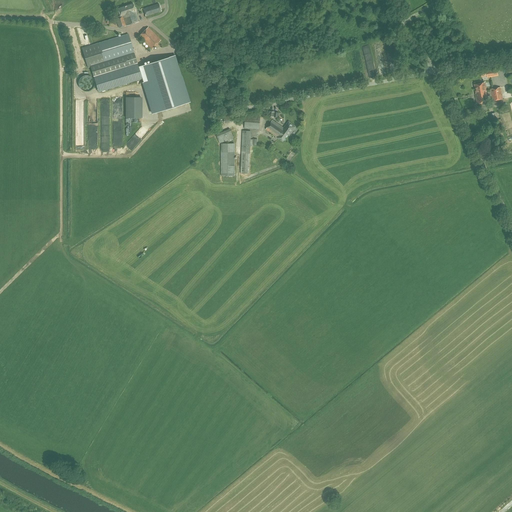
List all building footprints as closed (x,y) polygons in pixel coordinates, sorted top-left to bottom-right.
[(119,28),(139,22),(135,11),(136,11),(136,10),(135,8),(133,3),(117,9),(120,16),(116,18),(119,28)] [(146,16),(161,11),(159,4),(143,8),(146,16)] [(152,49),(161,40),(148,27),(139,36),(152,49)] [(138,67),(134,53),(128,34),(82,48),(88,68),(90,67),(94,76),(98,92),(141,79),(151,113),(189,101),(175,56),(138,67)] [(487,78),(498,76),(497,69),(482,71),(483,77),(487,76),(487,78)] [(94,86),(94,85),(94,83),(93,82),(93,80),(92,79),(91,78),(89,77),(88,77),(87,76),(85,77),(84,77),(82,77),(81,78),(80,79),(79,81),(78,82),(78,83),(78,85),(78,86),(79,88),(80,89),(81,90),(82,91),(83,92),(85,92),(86,92),(88,92),(89,92),(90,91),(91,90),(92,89),(93,87),(94,86)] [(486,92),(484,83),(475,85),(476,93),(475,94),(477,104),(489,102),(488,96),(492,95),(493,101),(503,99),(500,87),(491,89),(491,90),(487,91),(486,92)] [(126,114),(142,114),(142,94),(125,94),(126,114)] [(225,116),(223,116),(224,123),(240,121),(239,113),(232,114),(232,111),(225,112),(225,116)] [(493,121),(498,120),(495,112),(491,114),(492,119),(489,121),(490,124),(494,123),(493,121)] [(259,129),(260,117),(246,116),(245,128),(259,129)] [(285,129),(272,120),(266,129),(283,142),(288,134),(289,135),(296,126),(289,121),(286,125),(287,126),(285,129)] [(114,125),(114,145),(122,145),(122,125),(114,125)] [(253,140),(251,139),(251,131),(242,131),(240,174),(249,174),(250,154),(250,146),(253,146),(253,145),(256,145),(257,139),(253,139),(253,140)] [(271,151),(276,145),(272,141),(266,147),(271,151)] [(222,176),(235,176),(234,143),(221,144),(222,176)]
